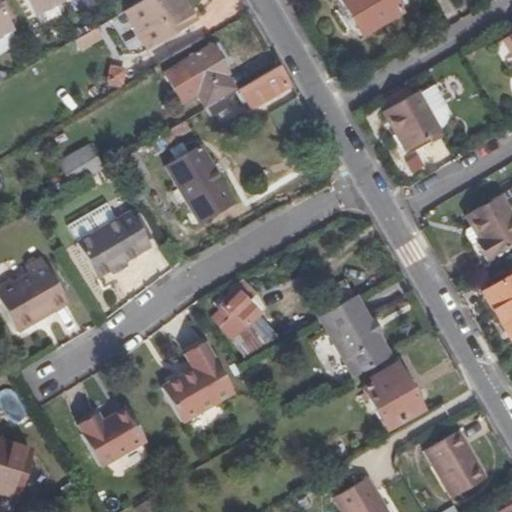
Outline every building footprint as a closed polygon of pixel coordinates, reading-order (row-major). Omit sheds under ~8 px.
[(23,0),(31,14),(55,0),(23,0)] [(192,18),(182,0),(134,0),(122,7),(145,46),(192,18)] [(337,0),(357,33),(396,10),(390,0),(337,0)] [(0,31),(10,26),(0,9),(0,31)] [(76,35),(72,36),(79,47),(120,23),(113,13),(76,35)] [(511,27),(498,36),(511,60),(511,27)] [(208,46),(177,63),(200,102),(226,86),(227,84),(223,77),(224,74),(208,46)] [(232,88),(231,88),(240,103),(258,94),(260,97),(287,82),(276,63),(232,88)] [(107,66),(104,85),(120,87),(123,68),(107,66)] [(426,80),(413,89),(432,123),(447,114),(426,80)] [(432,123),(413,89),(380,108),(390,126),(389,128),(401,149),(435,128),(432,123)] [(114,157),(118,164),(184,126),(184,123),(180,118),(134,145),(114,157)] [(85,139),(54,157),(60,168),(90,150),(85,139)] [(196,143),(161,163),(193,219),(229,199),(196,143)] [(496,194),(511,220),(511,189),(510,185),(496,194)] [(511,242),(511,220),(496,194),(460,215),(474,239),(470,242),(481,260),(511,242)] [(127,208),(73,240),(93,274),(147,242),(127,208)] [(0,299),(17,328),(35,317),(32,312),(45,305),(63,295),(40,254),(23,263),(27,270),(11,279),(4,278),(0,281),(0,299)] [(509,339),(511,337),(511,272),(480,291),(509,339)] [(236,333),(237,333),(247,323),(253,317),(256,314),(234,293),(214,313),(222,320),(225,330),(226,332),(233,332),(236,333)] [(353,293),(315,315),(351,376),(389,354),(353,293)] [(66,299),(63,295),(45,305),(32,312),(35,317),(66,299)] [(247,323),(237,333),(247,343),(258,333),(266,324),(256,314),(253,317),(247,323)] [(189,362),(157,382),(177,417),(229,387),(229,385),(200,337),(181,347),(189,362)] [(371,379),(361,385),(384,427),(420,408),(393,361),(369,375),(371,379)] [(96,406),(78,416),(83,426),(82,429),(99,459),(142,435),(143,433),(125,402),(102,415),(96,406)] [(483,475),(456,429),(422,448),(448,495),(483,475)] [(0,434),(0,488),(15,493),(30,444),(0,434)] [(386,511),(365,475),(330,495),(339,511),(386,511)] [(511,511),(511,492),(507,495),(511,505),(498,511),(511,511)]
